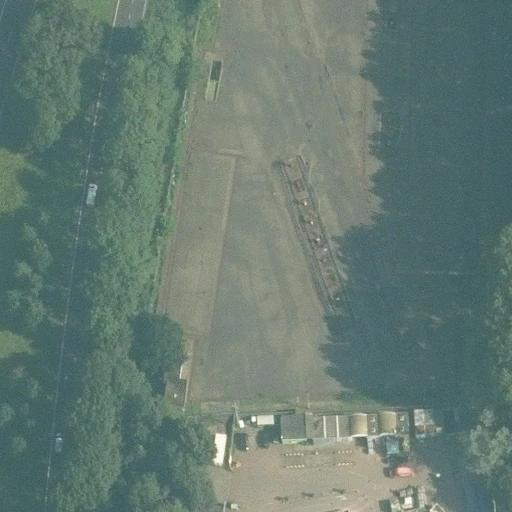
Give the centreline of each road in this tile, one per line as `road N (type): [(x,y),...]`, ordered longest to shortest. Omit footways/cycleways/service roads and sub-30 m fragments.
road 1 (primary): [(58,511),(100,163),(132,0)]
road 2 (unknown): [(205,500),(366,475)]
road 3 (unknown): [(366,475),(423,466),(438,472),(461,511)]
